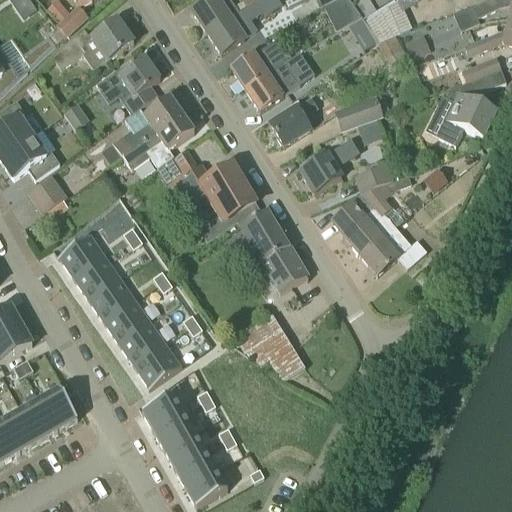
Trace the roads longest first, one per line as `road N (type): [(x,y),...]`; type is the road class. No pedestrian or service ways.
road 1 (residential): [(381,352),(152,0)]
road 2 (residential): [(381,352),(427,318),(511,139)]
road 3 (residential): [(119,447),(0,237)]
road 4 (residential): [(297,511),(381,352)]
road 5 (residential): [(119,447),(8,511)]
